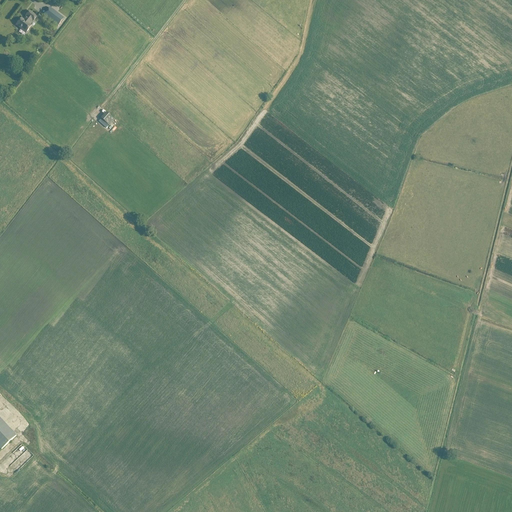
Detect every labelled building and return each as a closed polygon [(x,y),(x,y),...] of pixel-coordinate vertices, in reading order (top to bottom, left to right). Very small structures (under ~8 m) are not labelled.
[(64,19),(50,8),(44,16),(58,27),(64,19)] [(33,22),(37,17),(30,11),(26,16),(27,17),(24,20),(22,18),(16,25),(22,29),(22,28),(27,32),(26,32),(27,32),(31,26),(30,25),(33,22)] [(106,122),(111,115),(106,111),(101,117),(106,122)] [(0,449),(1,450),(16,436),(0,418),(0,449)] [(31,453),(23,461),(26,464),(34,456),(31,453)]
